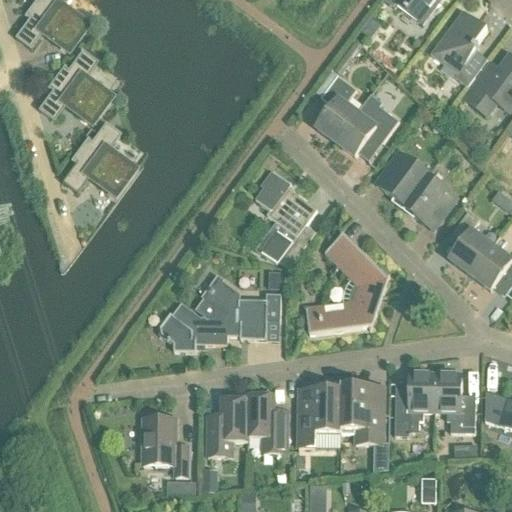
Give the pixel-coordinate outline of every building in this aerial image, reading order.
[(68,56),(89,29),(63,9),(69,0),(45,0),(38,0),(24,20),(28,23),(15,41),(30,53),(42,37),(68,56)] [(423,27),(442,0),(402,0),(396,8),(423,27)] [(464,72),(477,55),(480,52),(477,50),(488,34),(463,15),(431,58),(444,67),(449,60),(464,72)] [(357,45),(336,74),(343,79),(364,50),(357,45)] [(91,129),(112,101),(86,82),(98,66),(82,54),(69,72),(64,69),(47,92),(52,95),(38,114),(53,125),(65,109),(91,129)] [(492,66),(475,88),(465,102),(487,119),(497,106),(509,115),(511,111),(511,61),(510,60),(501,73),(492,66)] [(459,78),(456,81),(468,90),(476,80),(464,72),(459,78)] [(322,102),(338,80),(332,75),(316,97),(322,102)] [(317,132),(337,146),(358,118),(346,109),(357,94),(338,80),(322,102),(322,103),(333,111),(317,132)] [(358,118),(337,146),(356,161),(372,140),(383,148),(400,125),(381,111),(370,126),(358,118)] [(76,167),(62,186),(77,197),(89,181),(115,201),(136,173),(109,154),(121,138),(106,126),(91,145),(89,143),(89,142),(88,142),(71,164),(72,165),(73,165),(76,167)] [(404,212),(429,178),(400,156),(376,188),(405,210),(404,212)] [(267,219),(277,227),(257,254),(264,259),(266,256),(289,273),(316,237),(306,230),(318,214),(289,193),(292,189),(277,177),(275,180),(272,177),(263,189),(266,192),(256,205),(270,215),(267,219)] [(429,178),(404,212),(434,234),(458,202),(428,181),(430,179),(429,178)] [(511,218),(511,204),(509,203),(502,212),(511,219),(511,218)] [(450,264),(471,280),(493,250),(472,234),(480,224),(469,216),(452,237),(464,245),(450,264)] [(349,307),(307,313),(310,339),(374,330),(389,284),(344,238),(325,257),(356,287),(354,289),(353,290),(352,292),(351,294),(350,296),(350,298),(349,301),(349,303),(349,305),(349,307)] [(511,263),(493,250),(471,280),(491,295),(505,276),(511,281),(511,263)] [(287,276),(270,276),(269,294),(287,294),(287,276)] [(214,309),(214,322),(228,323),(227,349),(227,350),(228,350),(228,340),(240,341),(240,344),(267,345),(267,326),(281,326),(281,299),(267,299),(267,305),(240,304),(240,298),(220,284),(206,303),(214,309)] [(228,323),(214,322),(201,322),(182,308),(173,320),(171,318),(160,332),(161,339),(174,348),(174,356),(196,357),(196,349),(227,350),(227,349),(228,323)] [(424,416),(436,416),(436,378),(410,378),(410,409),(396,409),(395,440),(410,441),(410,437),(419,437),(420,425),(424,426),(424,416)] [(436,378),(436,416),(447,417),(447,426),(451,426),(451,438),(475,438),(476,410),(462,410),(462,379),(436,378)] [(317,437),(342,438),(342,390),(342,394),(300,393),(299,452),(316,452),(317,437)] [(342,390),(342,438),(342,434),(356,434),(356,449),(384,449),(385,390),(342,390)] [(496,434),(498,429),(511,433),(511,404),(507,403),(485,395),(483,433),(496,434)] [(233,446),(248,446),(249,400),(248,400),(248,404),(223,404),(222,432),(208,432),(208,461),(233,462),(233,446)] [(249,400),(248,446),(249,446),(249,442),(273,442),(272,458),(288,458),(288,423),(274,423),(274,400),(249,400)] [(144,469),(176,470),(175,481),(189,481),(189,452),(176,452),(176,424),(145,423),(145,431),(142,434),(142,444),(144,446),(144,469)] [(478,449),(466,450),(467,462),(478,462),(478,449)] [(218,473),(204,473),(203,495),(218,495),(218,473)] [(438,481),(424,481),(424,505),(438,505),(438,481)] [(182,486),(182,500),(196,500),(197,486),(182,486)] [(325,489),(311,489),(311,511),(325,511),(325,489)] [(243,497),(243,511),(255,511),(255,497),(243,497)]
